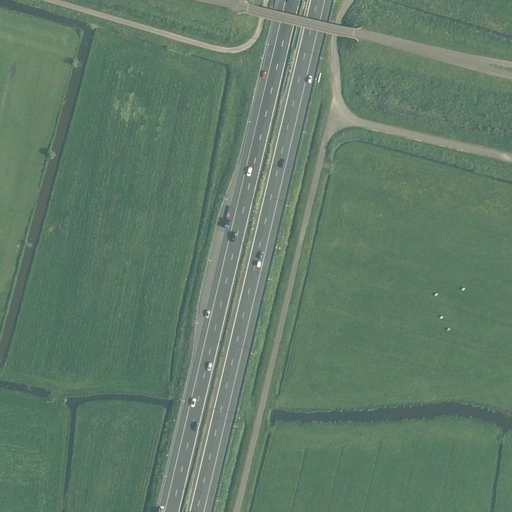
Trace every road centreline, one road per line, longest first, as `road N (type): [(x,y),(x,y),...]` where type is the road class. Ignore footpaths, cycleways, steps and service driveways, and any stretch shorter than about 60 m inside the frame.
road 1 (motorway): [(199,511),(320,0)]
road 2 (motorway): [(284,0),(163,511)]
road 3 (track): [(0,435),(52,410),(177,35)]
road 4 (unclassified): [(511,75),(217,0)]
road 5 (unclassified): [(53,0),(227,49),(250,43),(264,0)]
road 6 (unclassified): [(339,117),(511,158)]
